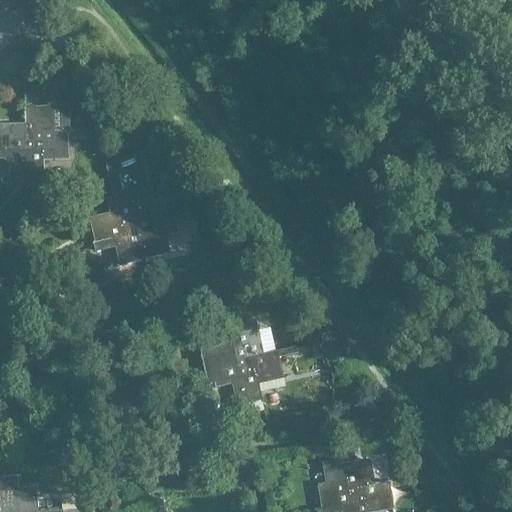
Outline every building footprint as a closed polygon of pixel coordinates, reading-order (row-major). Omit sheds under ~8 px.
[(51,110),(25,111),(25,128),(26,144),(34,144),(33,135),(52,134),(51,110)] [(25,128),(0,128),(0,152),(0,153),(34,152),(34,144),(26,144),(25,128)] [(52,134),(33,135),(34,144),(42,144),(42,161),(67,160),(66,137),(68,137),(68,134),(52,134)] [(34,152),(0,153),(0,159),(10,159),(11,183),(43,182),(42,161),(42,144),(34,144),(34,152)] [(138,192),(113,198),(117,215),(120,230),(128,228),(126,220),(145,216),(138,192)] [(110,216),(91,221),(97,245),(111,242),(115,241),(130,237),(128,228),(120,230),(117,215),(113,198),(112,196),(107,198),(111,216),(110,216)] [(44,198),(33,199),(33,211),(44,211),(44,198)] [(180,207),(172,209),(174,218),(182,216),(180,207)] [(145,216),(126,220),(128,228),(136,227),(140,245),(164,239),(158,213),(145,216)] [(130,237),(115,241),(121,266),(144,260),(140,245),(136,227),(128,228),(130,237)] [(111,242),(95,246),(96,251),(112,247),(111,242)] [(234,297),(222,299),(225,310),(237,308),(234,297)] [(256,324),(229,330),(230,333),(233,345),(233,347),(235,355),(239,371),(246,369),(245,362),(262,358),(256,324)] [(230,333),(223,334),(226,347),(233,345),(230,333)] [(233,347),(207,353),(214,384),(215,384),(232,380),(248,377),(246,369),(239,371),(235,355),(233,347)] [(294,350),(281,353),(282,359),(299,355),(298,349),(294,350)] [(262,358),(245,362),(246,369),(254,367),(258,385),(282,380),(276,354),(262,358)] [(248,377),(232,380),(234,386),(238,407),(262,401),(258,385),(254,367),(246,369),(248,377)] [(215,385),(200,389),(201,394),(216,390),(232,387),(234,386),(232,380),(215,384),(215,385)] [(273,398),(299,394),(297,386),(271,390),(273,398)] [(261,410),(262,421),(277,419),(276,408),(261,410)] [(341,447),(335,448),(337,458),(338,464),(344,463),(341,447)] [(346,465),(343,466),(346,483),(349,499),(358,498),(356,489),(373,486),(370,463),(346,467),(346,465)] [(328,487),(320,488),(324,511),(343,509),(359,506),(358,498),(349,499),(346,483),(343,466),(343,465),(338,465),(325,468),(328,487)] [(17,480),(0,481),(0,511),(37,511),(36,498),(18,500),(18,490),(17,480)] [(373,486),(356,489),(358,498),(365,496),(368,511),(381,511),(392,510),(388,484),(373,486)] [(359,506),(343,509),(343,511),(368,511),(365,496),(358,498),(359,506)] [(85,511),(85,499),(63,501),(63,511),(85,511)]
